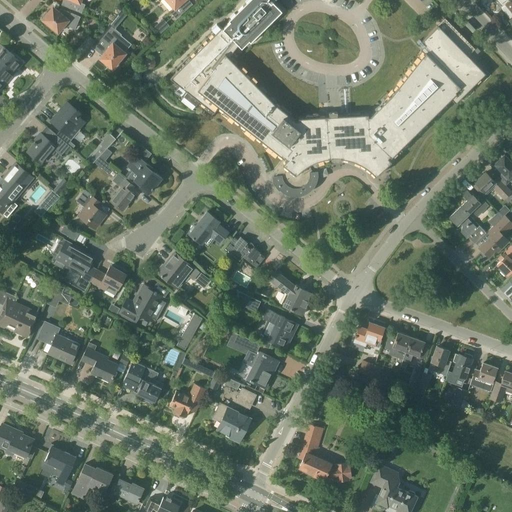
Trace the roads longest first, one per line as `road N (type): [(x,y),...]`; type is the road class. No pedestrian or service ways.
road 1 (secondary): [(255,497),(0,383)]
road 2 (residential): [(255,497),(355,292)]
road 3 (residential): [(355,292),(200,174)]
road 4 (residential): [(200,174),(61,63)]
road 5 (residential): [(511,349),(355,292)]
road 6 (residential): [(511,319),(412,217)]
road 7 (residential): [(412,217),(511,117)]
